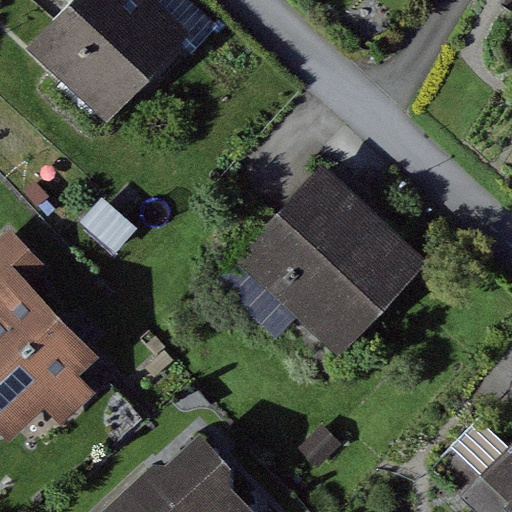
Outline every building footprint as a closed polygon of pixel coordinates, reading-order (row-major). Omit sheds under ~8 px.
[(186,37),(145,0),(76,0),(29,52),(106,123),(186,37)] [(340,163),(250,259),(354,356),(444,260),(340,163)] [(29,287),(48,270),(10,230),(0,239),(0,432),(9,442),(45,408),(63,426),(95,396),(78,378),(98,359),(29,287)] [(339,446),(323,428),(298,450),(314,468),(339,446)] [(151,468),(103,511),(249,511),(229,493),(230,473),(196,439),(164,468),(151,468)] [(511,452),(487,480),(511,502),(511,452)]
